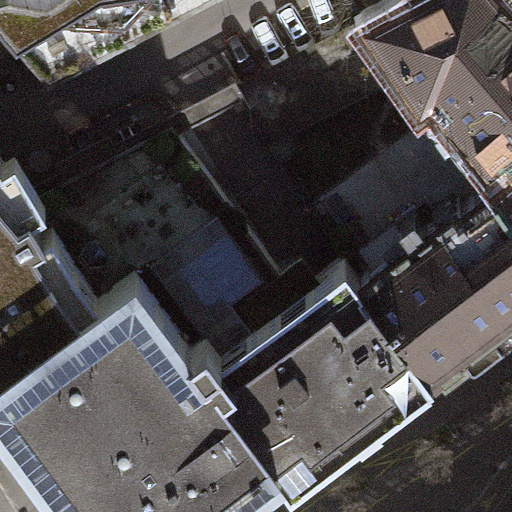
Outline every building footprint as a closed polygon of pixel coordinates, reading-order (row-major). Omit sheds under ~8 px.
[(0,0),(0,15),(50,76),(195,0),(0,0)] [(511,138),(511,8),(505,0),(406,0),(377,16),(435,100),(444,93),(495,153),(504,145),(511,138)] [(351,29),(241,87),(273,137),(386,79),(351,29)] [(434,370),(362,270),(348,249),(319,270),(303,249),(281,265),(172,120),(40,189),(16,147),(3,154),(0,150),(0,414),(59,511),(250,511),(293,480),(436,372),(434,370)] [(511,138),(504,145),(511,153),(511,169),(495,185),(511,209),(511,138)] [(511,209),(495,185),(492,180),(464,201),(461,196),(427,221),(416,206),(401,217),(413,232),(362,270),(434,370),(442,365),(446,371),(472,351),(468,345),(511,312),(511,209)]
